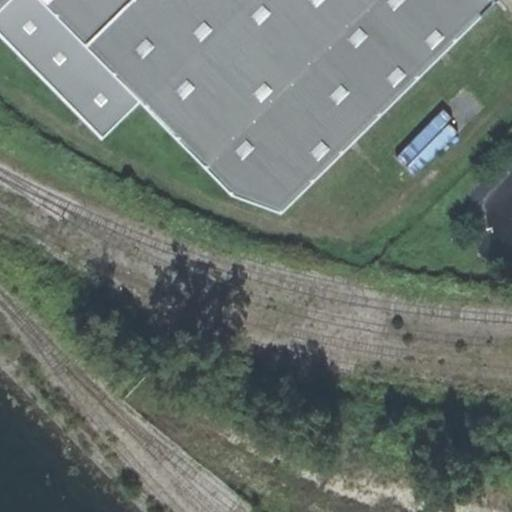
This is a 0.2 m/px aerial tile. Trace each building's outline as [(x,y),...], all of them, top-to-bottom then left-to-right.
[(0,0),(0,15),(15,0),(0,0)] [(0,29),(108,137),(147,98),(50,0),(15,0),(0,15),(0,29)] [(50,0),(147,98),(239,192),(288,208),(500,0),(50,0)] [(123,343),(134,324),(91,298),(80,316),(123,343)] [(347,400),(362,402),(363,390),(348,388),(347,400)]
